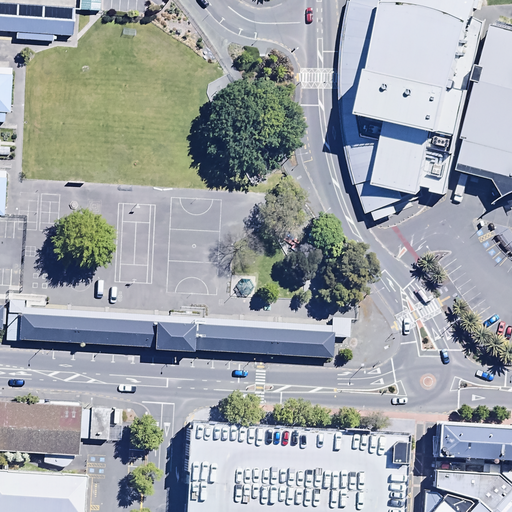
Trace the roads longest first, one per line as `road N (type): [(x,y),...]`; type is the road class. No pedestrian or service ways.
road 1 (secondary): [(407,383),(365,391),(0,371)]
road 2 (secondary): [(426,360),(416,314),(342,199),(321,110),(319,21)]
